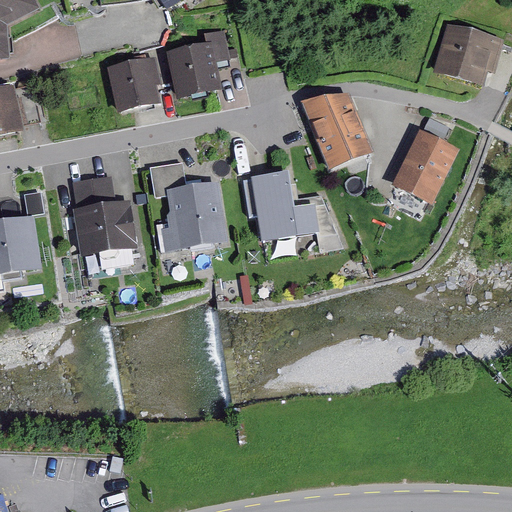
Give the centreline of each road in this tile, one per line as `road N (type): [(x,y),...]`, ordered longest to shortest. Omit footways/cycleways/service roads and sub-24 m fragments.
road 1 (residential): [(0,165),(280,105)]
road 2 (track): [(280,105),(351,89),(396,95),(511,138)]
road 3 (secondary): [(354,511),(496,511)]
